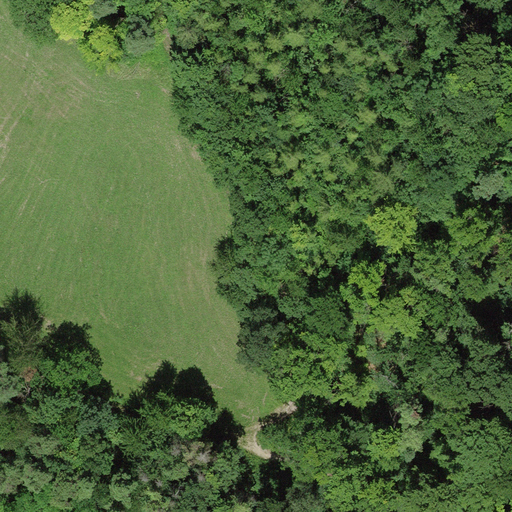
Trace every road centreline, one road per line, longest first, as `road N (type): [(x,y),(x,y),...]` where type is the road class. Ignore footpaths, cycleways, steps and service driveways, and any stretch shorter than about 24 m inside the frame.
road 1 (track): [(118,0),(153,33),(279,304),(295,382),(263,407),(247,435),(417,477),(494,511)]
road 2 (track): [(0,358),(137,408),(247,435)]
